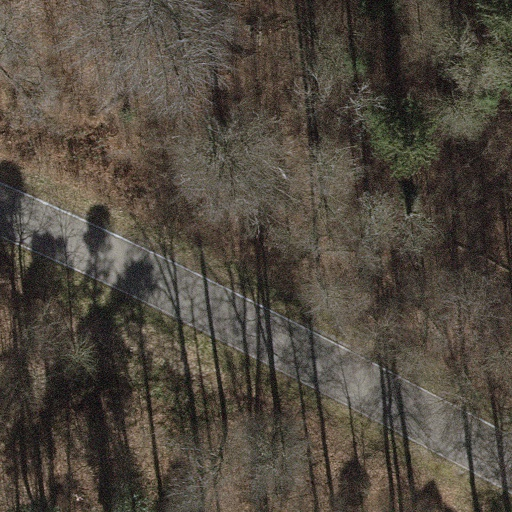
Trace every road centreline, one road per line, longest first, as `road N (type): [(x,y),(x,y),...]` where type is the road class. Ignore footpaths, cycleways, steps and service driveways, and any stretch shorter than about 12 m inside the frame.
road 1 (unclassified): [(0,187),(511,449)]
road 2 (motorway): [(0,174),(30,0)]
